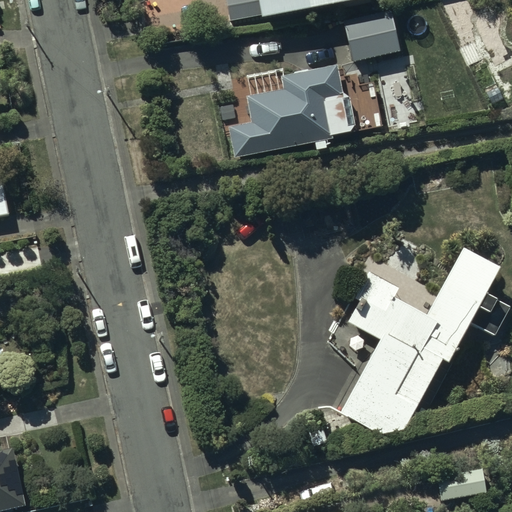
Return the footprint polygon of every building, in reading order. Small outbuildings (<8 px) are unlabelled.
[(228,0),(232,15),(297,0),(228,0)] [(401,46),(391,6),(343,17),(353,57),(401,46)] [(349,124),(338,61),(284,69),(287,85),(248,92),(253,118),(232,122),(237,151),(316,138),(317,144),(329,142),(327,133),(333,132),(332,127),(349,124)] [(0,211),(10,210),(0,152),(0,211)] [(502,256),(463,237),(445,271),(429,263),(433,253),(399,235),(385,261),(367,252),(359,268),(366,271),(354,295),(361,299),(357,306),(352,303),(344,320),(374,335),(337,406),(379,428),(407,423),(443,351),(450,354),(469,317),(495,330),(510,300),(496,294),(498,290),(487,285),(502,256)] [(0,446),(0,507),(25,502),(14,443),(0,446)] [(481,445),(436,452),(442,495),(487,488),(481,445)]
